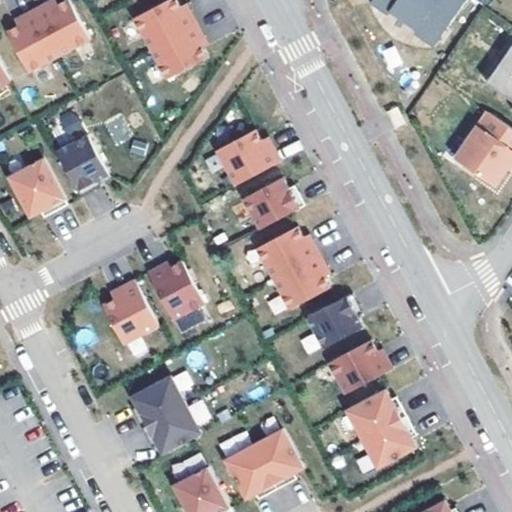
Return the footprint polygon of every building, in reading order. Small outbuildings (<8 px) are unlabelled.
[(50,2),(37,9),(61,56),(92,40),(71,0),(68,0),(60,4),(57,6),(54,8),(50,2)] [(57,0),(53,0),(50,2),(54,8),(57,6),(60,4),(57,0)] [(176,0),(170,0),(134,19),(151,50),(198,25),(190,11),(184,15),(182,12),(181,8),(176,0)] [(390,0),(387,5),(405,17),(401,22),(428,41),(433,33),(453,47),(480,8),(469,0),(390,0)] [(187,5),(181,8),(182,12),(184,15),(190,11),(187,5)] [(9,32),(31,72),(61,56),(37,9),(23,17),(26,23),(23,24),(20,26),(9,32)] [(23,17),(17,20),(20,26),(23,24),(26,23),(23,17)] [(198,25),(151,50),(167,81),(208,60),(202,49),(201,46),(199,42),(205,39),(198,25)] [(205,39),(199,42),(201,46),(202,49),(208,45),(205,39)] [(0,87),(12,80),(0,57),(0,87)] [(511,58),(501,74),(511,82),(501,97),(511,104),(511,58)] [(501,74),(491,89),(501,97),(511,82),(501,74)] [(406,122),(399,109),(389,114),(396,127),(406,122)] [(65,133),(81,129),(76,111),(60,116),(65,133)] [(511,133),(491,119),(459,165),(498,192),(510,175),(511,172),(511,133)] [(239,186),(284,162),(277,148),(270,152),(266,146),(264,141),(258,130),(220,151),(239,186)] [(89,136),(58,152),(83,198),(96,190),(93,184),(96,183),(99,181),(111,175),(89,136)] [(266,146),(270,152),(277,148),(272,138),(264,141),(266,146)] [(49,210),(53,207),(56,212),(70,205),(45,159),(10,178),(32,219),(43,213),(49,210)] [(285,179),(246,200),(262,231),(308,206),(301,193),(295,196),(293,193),(291,190),(285,179)] [(96,183),(93,184),(96,190),(103,187),(99,181),(96,183)] [(297,187),(291,190),(293,193),(295,196),(301,193),(297,187)] [(49,210),(43,213),(46,218),(56,212),(53,207),(49,210)] [(299,228),(258,250),(274,281),(321,256),(314,242),(308,246),(306,243),(304,239),(299,228)] [(311,236),(304,239),(306,243),(308,246),(314,242),(311,236)] [(321,256),(274,281),(291,312),(332,290),(326,279),(324,276),(322,273),(328,269),(321,256)] [(164,267),(150,274),(176,322),(207,306),(184,263),(173,269),(169,271),(167,273),(164,267)] [(164,267),(167,273),(169,271),(173,269),(170,264),(164,267)] [(328,269),(322,273),(324,276),(326,279),(332,276),(328,269)] [(106,307),(126,346),(161,327),(137,282),(123,289),(127,296),(124,298),(121,300),(106,307)] [(117,292),(121,300),(124,298),(127,296),(123,289),(117,292)] [(348,298),(303,323),(319,353),(359,332),(353,321),(351,318),(349,315),(355,312),(348,298)] [(355,312),(349,315),(351,318),(353,321),(359,318),(355,312)] [(347,396),(390,373),(387,367),(392,364),(388,357),(383,360),(381,357),(379,354),(373,342),(331,365),(347,396)] [(385,351),(379,354),(381,357),(383,360),(388,357),(385,351)] [(392,364),(387,367),(390,373),(395,370),(392,364)] [(181,393),(194,387),(186,369),(173,376),(181,393)] [(137,418),(143,431),(188,406),(173,378),(133,399),(139,409),(140,412),(142,415),(137,418)] [(389,392),(349,413),(365,441),(410,418),(403,405),(398,408),(396,404),(394,401),(389,392)] [(399,399),(394,401),(396,404),(398,408),(403,405),(399,399)] [(188,406),(143,431),(151,444),(156,441),(158,444),(159,447),(164,457),(195,441),(204,436),(188,406)] [(139,409),(134,411),(137,418),(142,415),(140,412),(139,409)] [(410,418),(365,441),(381,470),(420,449),(415,439),(413,436),(411,433),(417,430),(410,418)] [(285,430),(256,446),(279,491),(292,483),(290,479),(293,477),(296,475),(305,470),(285,430)] [(417,430),(411,433),(413,436),(415,439),(420,437),(417,430)] [(156,441),(151,444),(154,450),(159,447),(158,444),(156,441)] [(256,446),(227,461),(248,501),(257,495),(260,494),(264,492),(267,497),(279,491),(256,446)] [(233,511),(211,470),(176,488),(188,511),(233,511)] [(293,477),(290,479),(292,483),(298,480),(296,475),(293,477)] [(260,494),(257,495),(260,500),(267,497),(264,492),(260,494)] [(431,511),(452,511),(448,503),(431,511)]
